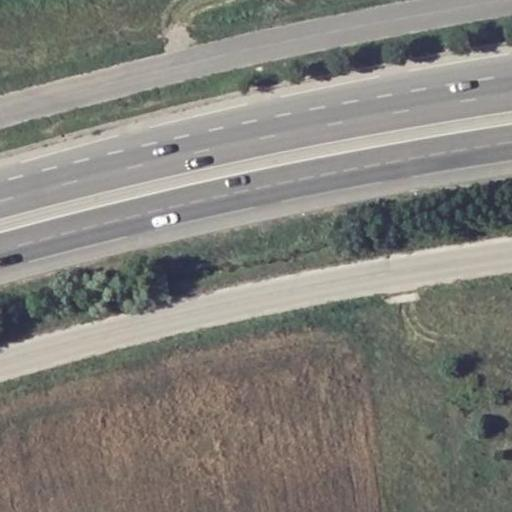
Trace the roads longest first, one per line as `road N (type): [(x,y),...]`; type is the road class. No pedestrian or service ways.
road 1 (tertiary): [(511,254),(300,288),(0,362)]
road 2 (trunk): [(0,249),(299,175),(511,142)]
road 3 (tertiary): [(497,0),(0,107)]
road 4 (trunk): [(511,69),(99,165)]
road 5 (trunk): [(511,92),(99,165)]
